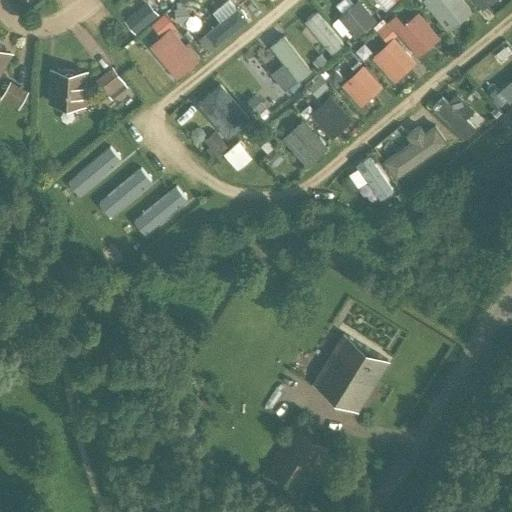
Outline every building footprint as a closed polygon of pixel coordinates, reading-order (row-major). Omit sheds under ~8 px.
[(146,0),(128,17),(140,30),(162,11),(152,0),(146,0)] [(202,36),(214,49),(251,15),(237,0),(225,0),(215,10),(222,17),(202,36)] [(361,35),(379,14),(362,0),(354,0),(340,16),(361,35)] [(427,0),(452,29),(476,8),(469,0),(427,0)] [(378,25),(387,38),(403,28),(419,53),(443,38),(424,7),(405,19),(400,11),(378,25)] [(334,50),(346,40),(319,8),(307,18),(334,50)] [(180,76),(203,56),(165,12),(154,21),(163,32),(151,42),(180,76)] [(262,52),(271,63),(283,53),(304,78),(316,67),(287,32),(262,52)] [(400,79),(420,56),(395,33),(374,55),(400,79)] [(0,69),(10,52),(0,45),(0,69)] [(480,82),(496,77),(489,60),(474,65),(480,82)] [(290,61),(277,69),(287,86),(301,78),(290,61)] [(365,103),(387,82),(365,61),(344,82),(365,103)] [(96,79),(108,94),(125,81),(113,65),(96,79)] [(85,71),(53,69),(51,102),(83,104),(85,71)] [(511,98),(511,78),(502,87),(511,98)] [(29,91),(11,80),(1,97),(19,108),(29,91)] [(233,136),(256,115),(223,80),(200,101),(233,136)] [(453,98),(446,93),(435,104),(469,135),(480,122),(471,114),(479,106),(461,89),(453,98)] [(257,91),(248,100),(260,111),(269,101),(257,91)] [(313,111),(336,135),(356,115),(333,91),(313,111)] [(312,165),(333,145),(305,116),(284,135),(312,165)] [(423,122),(410,129),(416,140),(388,156),(397,172),(452,141),(441,122),(427,129),(423,122)] [(221,124),(210,134),(222,147),(233,138),(221,124)] [(226,150),(240,167),(255,155),(242,138),(226,150)] [(69,180),(82,195),(125,156),(112,141),(69,180)] [(385,196),(399,186),(373,152),(359,162),(385,196)] [(146,165),(98,198),(109,214),(158,181),(146,165)] [(146,234),(191,196),(179,182),(134,219),(146,234)] [(389,361),(343,332),(312,382),(358,410),(389,361)] [(294,424),(262,474),(297,497),(329,448),(294,424)]
